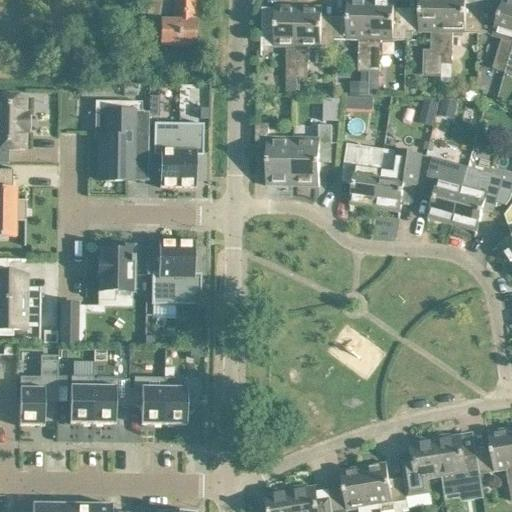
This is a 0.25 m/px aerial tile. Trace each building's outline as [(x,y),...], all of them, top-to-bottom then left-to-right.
[(135,0),(134,11),(159,15),(161,0),(135,0)] [(174,0),(174,21),(162,21),(162,45),(194,46),(195,0),(174,0)] [(347,0),(347,20),(346,40),(359,40),(358,72),(369,72),(370,0),(347,0)] [(370,0),(369,72),(380,72),(381,41),(393,41),(393,40),(395,40),(395,39),(406,39),(406,29),(394,28),(394,0),(370,0)] [(406,21),(406,29),(406,39),(412,39),(412,31),(419,31),(419,33),(431,33),(431,50),(423,49),(423,75),(441,75),(441,65),(442,0),(419,0),(419,21),(406,21)] [(442,0),(441,65),(445,66),(452,65),(453,34),(465,34),(466,13),(466,0),(442,0)] [(511,0),(503,0),(498,16),(492,36),(502,39),(493,69),(504,73),(511,48),(511,0)] [(261,57),(262,57),(262,47),(287,48),(286,91),(296,91),(297,79),(299,7),(275,7),(275,28),(263,28),(263,25),(262,25),(261,57)] [(299,7),(297,79),(308,80),(309,48),(321,48),(322,8),(299,7)] [(441,75),(441,81),(452,81),(452,65),(445,66),(441,65),(441,75)] [(350,95),(369,96),(369,83),(350,82),(350,95)] [(158,97),(149,97),(149,117),(158,117),(158,97)] [(347,97),(346,112),(373,113),(373,98),(347,97)] [(0,163),(7,164),(8,149),(23,149),(24,131),(27,131),(27,117),(24,117),(24,99),(0,98),(0,163)] [(324,100),(323,122),(339,122),(341,101),(324,100)] [(425,100),(421,114),(434,117),(438,103),(425,100)] [(437,116),(453,118),(456,102),(439,100),(437,116)] [(201,109),(201,120),(210,120),(210,109),(201,109)] [(100,140),(99,181),(132,181),(133,168),(130,163),(136,159),(136,158),(148,158),(148,138),(143,133),(143,112),(111,111),(111,114),(115,114),(115,130),(100,139),(100,140)] [(154,124),(153,156),(160,156),(159,182),(159,188),(176,188),(177,125),(176,125),(154,124)] [(256,124),(256,134),(267,134),(268,125),(256,124)] [(177,125),(176,188),(195,189),(195,183),(196,156),(203,157),(203,154),(203,125),(177,125)] [(294,139),(293,185),(318,185),(318,187),(319,187),(320,144),(332,145),(333,126),(319,126),(319,139),(294,139)] [(294,139),(287,139),(267,138),(266,186),(268,186),(268,184),(293,185),(294,139)] [(344,165),(345,165),(346,160),(357,161),(349,211),(351,211),(352,205),(375,208),(381,170),(368,168),(371,148),(347,144),(344,165)] [(381,170),(375,208),(399,211),(398,219),(399,219),(404,184),(416,186),(419,166),(421,155),(397,152),(384,150),(381,170)] [(432,157),(430,168),(425,187),(436,191),(427,224),(428,225),(430,218),(453,224),(468,167),(432,157)] [(468,167),(453,224),(476,231),(474,237),(475,238),(485,204),(496,207),(497,203),(505,206),(510,198),(511,192),(511,180),(504,179),(504,177),(468,167)] [(0,238),(15,238),(16,222),(22,222),(24,222),(24,246),(25,246),(26,197),(24,197),(24,201),(22,201),(16,200),(16,188),(12,188),(12,169),(11,169),(11,171),(0,170),(0,238)] [(511,237),(492,251),(493,252),(499,248),(511,268),(511,267),(511,237)] [(151,273),(151,305),(176,305),(177,242),(159,241),(159,247),(158,273),(151,273)] [(177,242),(176,305),(200,306),(201,277),(201,274),(194,274),(195,248),(195,242),(177,242)] [(97,289),(97,301),(114,301),(114,293),(132,293),(132,292),(133,263),(134,263),(134,258),(133,258),(133,247),(114,247),(115,251),(102,251),(102,260),(98,260),(98,278),(102,279),(102,289),(97,289)] [(0,260),(0,336),(13,337),(13,331),(25,331),(25,329),(40,329),(40,293),(24,292),(24,279),(13,279),(13,277),(7,277),(7,260),(0,260)] [(60,304),(59,346),(78,347),(79,304),(60,304)] [(44,332),(44,344),(57,345),(57,333),(44,332)] [(145,337),(145,348),(154,348),(154,337),(145,337)] [(190,340),(190,349),(200,349),(200,340),(190,340)] [(119,347),(119,356),(129,356),(129,348),(119,347)] [(190,349),(190,357),(200,357),(200,349),(190,349)] [(20,388),(19,427),(44,427),(44,401),(57,402),(58,357),(40,357),(39,378),(20,378),(20,388)] [(70,386),(69,425),(93,425),(93,379),(93,377),(70,376),(70,386)] [(58,377),(58,388),(66,388),(66,377),(58,377)] [(131,390),(131,406),(141,407),(141,426),(163,426),(164,378),(133,377),(133,390),(131,390)] [(164,378),(163,426),(186,426),(187,407),(196,407),(199,408),(200,378),(196,378),(190,378),(164,378)] [(93,379),(93,425),(115,425),(115,406),(131,406),(131,390),(129,390),(129,380),(116,380),(93,379)] [(476,450),(478,459),(480,473),(494,471),(494,472),(507,471),(511,502),(511,501),(511,434),(511,429),(488,432),(490,448),(476,450)] [(450,436),(436,438),(442,477),(456,474),(458,489),(481,485),(481,479),(480,473),(478,459),(465,461),(461,437),(451,439),(450,436)] [(403,471),(405,489),(406,497),(430,493),(428,479),(442,477),(436,438),(421,441),(421,443),(411,445),(415,469),(403,471)] [(386,463),(363,467),(370,511),(399,511),(409,511),(406,497),(405,489),(391,491),(386,463)] [(347,511),(359,510),(359,511),(370,511),(363,467),(340,471),(347,511)] [(290,489),(293,511),(332,511),(332,510),(321,511),(319,511),(316,488),(305,490),(305,487),(290,489)] [(293,511),(290,489),(276,491),(276,494),(266,495),(268,511),(293,511)]
